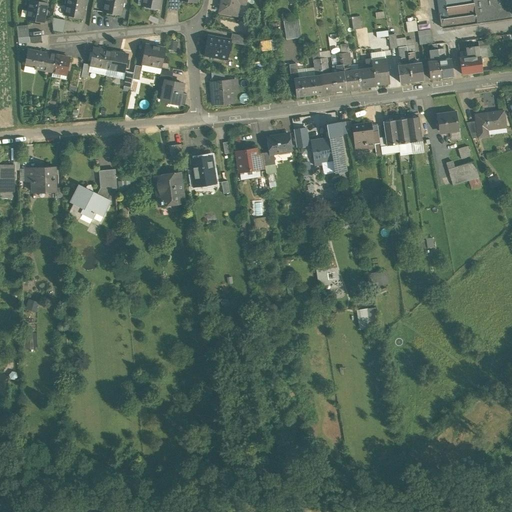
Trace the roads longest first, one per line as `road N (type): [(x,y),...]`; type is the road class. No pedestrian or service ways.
road 1 (residential): [(197,119),(511,79)]
road 2 (residential): [(197,119),(189,30),(63,40)]
road 3 (residential): [(0,137),(197,119)]
